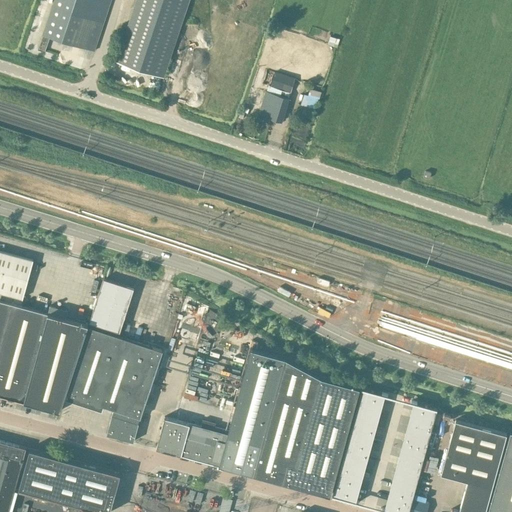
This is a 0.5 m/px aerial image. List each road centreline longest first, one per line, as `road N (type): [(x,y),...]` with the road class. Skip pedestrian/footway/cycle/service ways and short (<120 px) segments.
road 1 (secondary): [(511,395),(402,361),(199,268),(0,206)]
road 2 (tertiary): [(511,230),(0,64)]
road 3 (unclassified): [(341,511),(0,417)]
